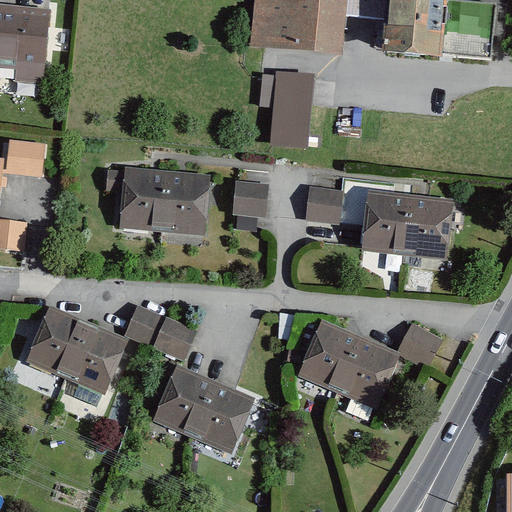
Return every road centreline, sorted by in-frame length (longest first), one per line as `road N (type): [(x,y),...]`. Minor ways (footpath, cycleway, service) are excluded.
road 1 (residential): [(0,284),(511,320)]
road 2 (secondary): [(422,511),(511,342)]
road 3 (unknown): [(271,302),(279,168)]
